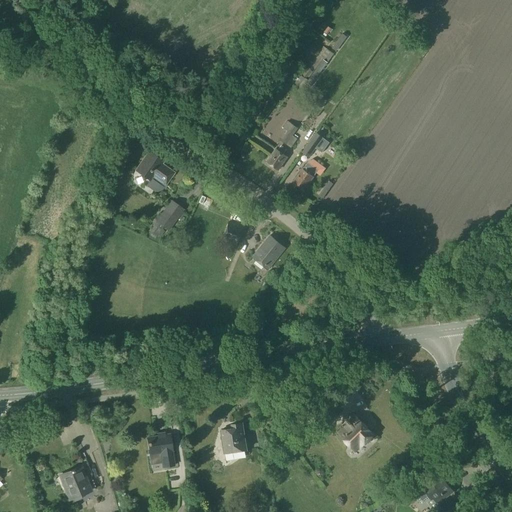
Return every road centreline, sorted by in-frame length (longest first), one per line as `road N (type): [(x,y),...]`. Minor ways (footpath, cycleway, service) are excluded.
road 1 (unclassified): [(376,340),(355,286),(301,231),(68,71),(0,51)]
road 2 (secondary): [(0,397),(376,340)]
road 3 (secondary): [(511,480),(458,404),(438,331)]
